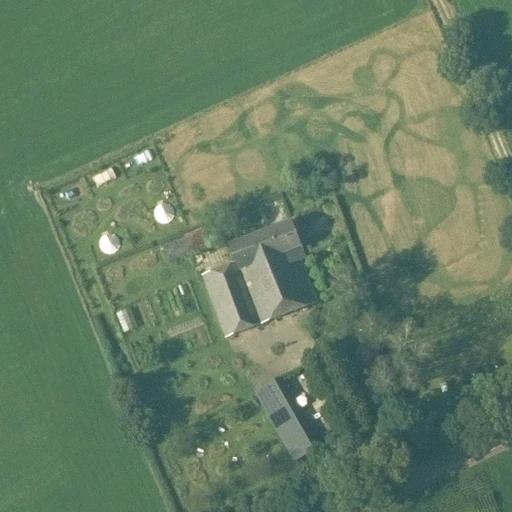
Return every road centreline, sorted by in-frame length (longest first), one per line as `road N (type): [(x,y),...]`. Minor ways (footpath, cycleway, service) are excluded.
road 1 (unknown): [(511,179),(433,0)]
road 2 (tertiary): [(349,511),(511,435)]
